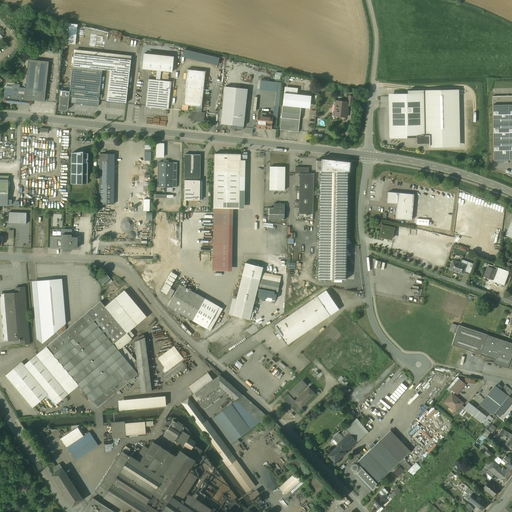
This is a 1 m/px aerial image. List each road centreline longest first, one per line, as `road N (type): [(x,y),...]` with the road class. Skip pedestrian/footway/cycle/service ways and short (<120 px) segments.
road 1 (residential): [(364,511),(123,267),(0,256)]
road 2 (secondary): [(367,154),(0,114)]
road 3 (secondary): [(511,192),(367,154)]
road 4 (residential): [(363,248),(380,335),(400,355),(424,362)]
road 5 (residential): [(0,401),(69,511)]
road 6 (residential): [(477,290),(363,248)]
